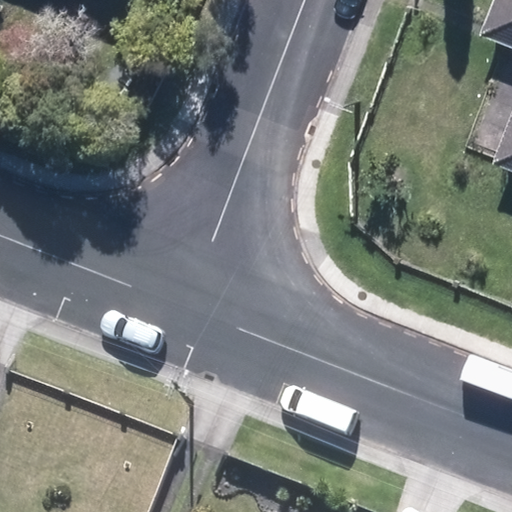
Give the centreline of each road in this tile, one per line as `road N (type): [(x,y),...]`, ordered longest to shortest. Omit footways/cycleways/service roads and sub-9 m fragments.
road 1 (residential): [(511,431),(183,303)]
road 2 (residential): [(301,0),(183,303)]
road 3 (residential): [(183,303),(0,233)]
